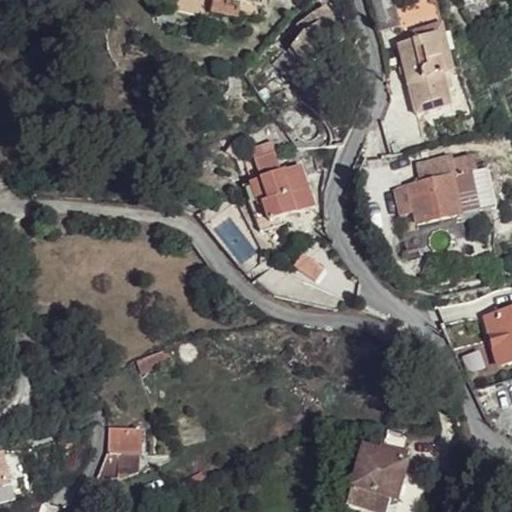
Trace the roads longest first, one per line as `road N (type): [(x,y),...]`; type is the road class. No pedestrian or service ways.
road 1 (unclassified): [(0,231),(47,213),(136,213),(187,226),(259,300),(437,342)]
road 2 (unclassified): [(437,342),(356,263),(331,214),(373,81),(351,0)]
road 3 (unclassified): [(76,511),(100,453),(103,411),(86,368),(0,306)]
road 4 (unclassified): [(511,452),(480,434),(437,342)]
